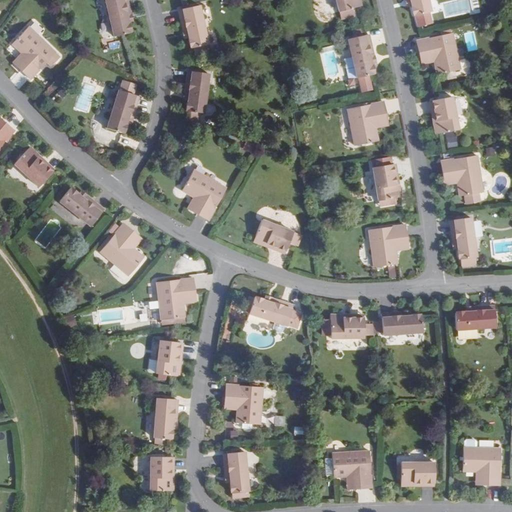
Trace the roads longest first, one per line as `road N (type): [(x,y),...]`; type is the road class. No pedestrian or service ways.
road 1 (residential): [(438,285),(384,0)]
road 2 (residential): [(227,257),(197,397),(193,473),(201,503)]
road 3 (residential): [(227,257),(328,292),(438,285)]
road 4 (residential): [(151,0),(164,55),(162,104),(120,193)]
road 5 (residential): [(0,82),(120,193)]
road 6 (residential): [(351,511),(481,511)]
road 7 (residential): [(120,193),(227,257)]
